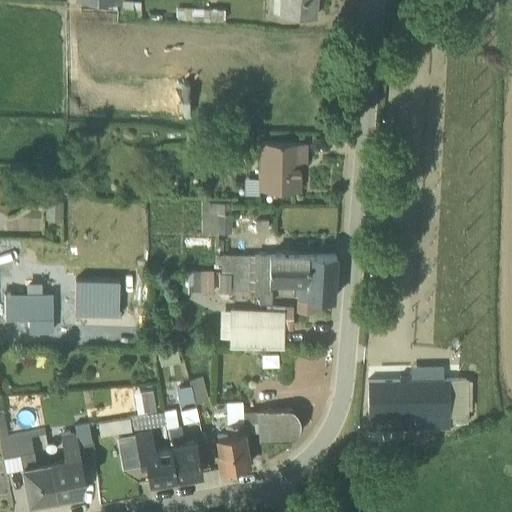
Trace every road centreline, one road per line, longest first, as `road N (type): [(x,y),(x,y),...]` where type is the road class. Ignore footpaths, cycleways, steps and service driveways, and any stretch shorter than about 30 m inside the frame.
road 1 (residential): [(272,481),(311,450),(341,392),(374,0)]
road 2 (residential): [(121,511),(272,481)]
